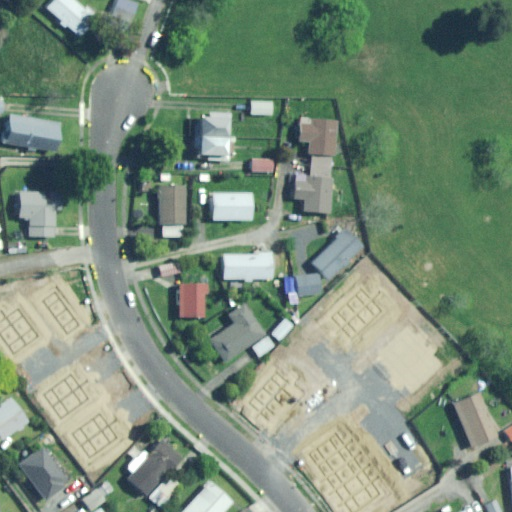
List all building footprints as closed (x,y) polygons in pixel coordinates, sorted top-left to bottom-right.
[(51,0),(44,9),(58,21),(56,23),(62,28),(64,26),(78,38),(94,20),(81,9),(70,0),(51,0)] [(133,4),(122,0),(112,0),(107,15),(127,22),(133,4)] [(268,102),(246,101),(246,114),(268,115),(268,102)] [(224,161),(225,114),(204,114),(196,113),(196,136),(191,135),(191,155),(204,155),(204,160),(224,161)] [(57,123),(5,115),(1,144),(52,152),(57,123)] [(332,121),(294,119),(293,141),(306,142),(305,154),(330,155),(332,121)] [(269,160),(247,159),(246,172),(268,173),(269,160)] [(335,167),(328,166),(328,160),(307,159),(306,181),(288,181),(288,199),(301,200),(300,212),(326,214),(328,175),(334,176),(335,167)] [(181,187),(153,186),(152,226),(159,226),(158,237),(179,237),(181,187)] [(13,201),(17,201),(16,219),(25,220),(25,236),(50,237),(51,210),(55,210),(56,203),(56,193),(13,192),(13,201)] [(247,221),(247,194),(210,193),(210,220),(247,221)] [(330,238),(332,240),(307,263),(325,281),(360,247),(346,232),(341,227),(330,238)] [(218,279),(240,279),(240,282),(247,282),(247,279),(267,278),(266,256),(266,251),(252,252),(253,254),(217,255),(218,279)] [(155,266),(157,277),(163,276),(164,283),(179,280),(175,262),(155,266)] [(283,275),(284,298),(315,296),(314,274),(283,275)] [(391,301),(376,278),(322,312),(336,335),(391,301)] [(202,294),(202,284),(173,285),(173,318),(199,317),(199,294),(202,294)] [(55,316),(49,285),(0,295),(0,309),(3,323),(14,320),(15,324),(55,316)] [(260,335),(238,304),(224,314),(231,323),(206,341),(222,362),(260,335)] [(326,334),(313,319),(303,329),(316,344),(326,334)] [(288,327),(280,320),(267,334),(275,341),(288,327)] [(24,341),(20,330),(0,336),(0,340),(3,349),(24,341)] [(82,361),(72,334),(24,353),(34,379),(82,361)] [(270,346),(263,337),(249,348),(255,357),(270,346)] [(407,365),(406,364),(385,385),(405,404),(443,364),(425,347),(407,365)] [(331,374),(316,360),(302,375),(318,389),(331,374)] [(296,381),(272,365),(249,399),(274,415),(296,381)] [(78,384),(75,375),(55,382),(59,392),(78,384)] [(376,402),(370,391),(350,401),(357,412),(376,402)] [(493,437),(475,393),(448,404),(467,448),(493,437)] [(0,440),(13,430),(14,432),(20,427),(19,426),(23,422),(6,400),(0,405),(0,440)] [(75,418),(67,407),(50,418),(57,430),(75,418)] [(87,458),(108,448),(108,449),(115,445),(114,444),(130,436),(115,409),(73,431),(87,458)] [(38,431),(30,421),(20,429),(29,439),(38,431)] [(511,423),(501,434),(511,445),(511,423)] [(364,446),(349,426),(311,453),(319,463),(322,461),(329,471),(364,446)] [(141,496),(156,480),(158,482),(164,475),(162,474),(175,459),(154,440),(141,454),(138,452),(123,468),(129,474),(124,480),(141,496)] [(69,479),(46,449),(23,465),(50,502),(71,487),(67,481),(69,479)] [(406,470),(389,449),(351,480),(370,504),(386,490),(384,488),(406,470)] [(419,487),(413,477),(395,489),(401,498),(419,487)] [(219,511),(228,503),(206,482),(178,511),(219,511)] [(102,501),(94,490),(78,501),(87,511),(102,501)] [(497,511),(492,499),(480,504),(483,511),(497,511)]
